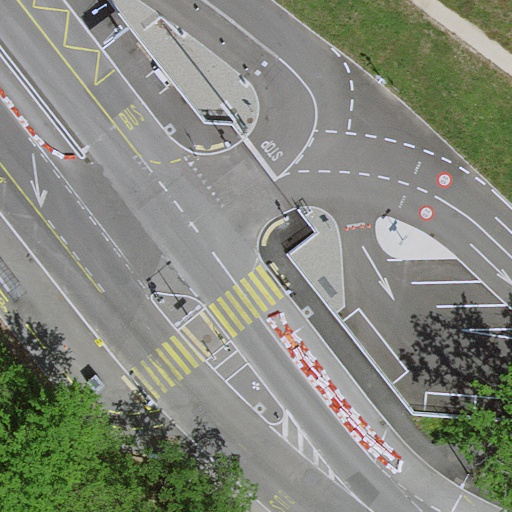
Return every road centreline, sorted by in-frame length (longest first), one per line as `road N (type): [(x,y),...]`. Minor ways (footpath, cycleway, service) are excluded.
road 1 (primary): [(430,511),(351,445),(19,0)]
road 2 (primary): [(0,133),(169,366),(314,511)]
